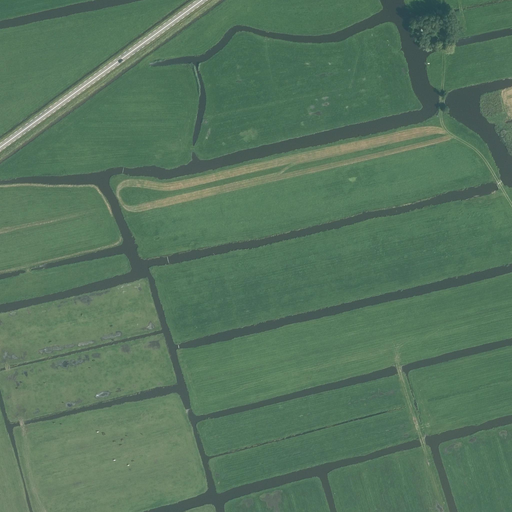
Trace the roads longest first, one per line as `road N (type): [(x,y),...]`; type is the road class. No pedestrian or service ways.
road 1 (secondary): [(0,147),(202,0)]
road 2 (track): [(511,207),(482,157),(444,128),(442,90)]
